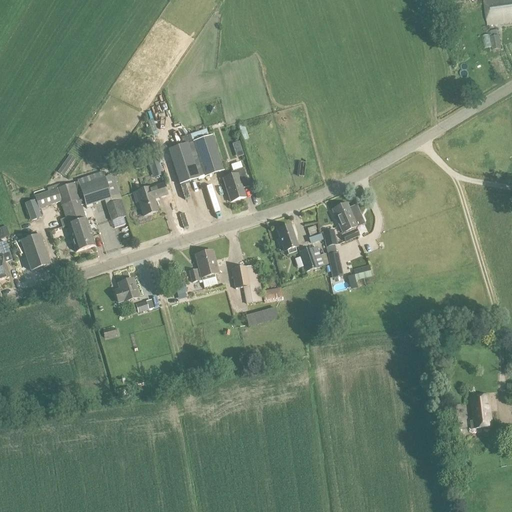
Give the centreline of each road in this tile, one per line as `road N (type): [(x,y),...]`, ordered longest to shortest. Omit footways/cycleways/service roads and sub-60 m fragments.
road 1 (tertiary): [(0,302),(314,198),(511,85)]
road 2 (unknown): [(450,174),(499,335),(501,414)]
